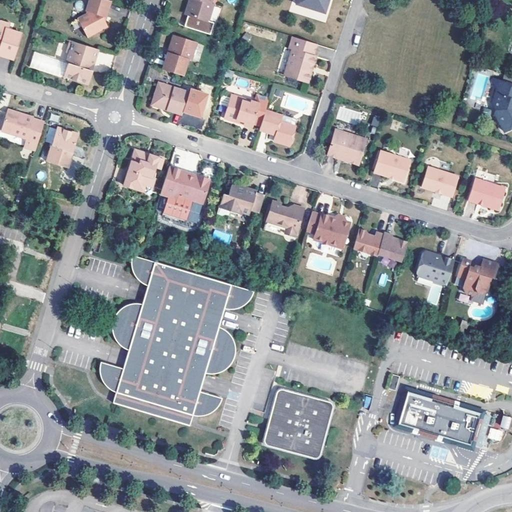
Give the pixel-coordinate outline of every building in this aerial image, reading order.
[(109,5),(95,0),(89,0),(84,16),(86,16),(85,19),(75,24),(84,41),(104,32),(100,26),(98,25),(100,20),(104,21),(109,5)] [(213,5),(215,0),(193,0),(197,1),(196,4),(191,6),(189,14),(192,19),(202,21),(212,24),(217,6),(213,5)] [(299,0),(298,6),(327,15),(331,0),(299,0)] [(212,24),(202,21),(201,27),(218,32),(225,9),(217,6),(212,24)] [(9,32),(11,27),(1,23),(0,23),(0,57),(14,62),(22,36),(9,32)] [(318,46),(293,38),(290,50),(293,50),(286,76),(308,82),(310,73),(313,74),(316,67),(313,66),(318,46)] [(166,72),(186,78),(190,64),(192,64),(197,48),(176,41),(173,52),(175,54),(173,58),(171,58),(166,72)] [(97,69),(101,55),(73,45),(69,57),(73,58),(71,64),(66,79),(91,87),(95,75),(94,74),(95,69),(97,69)] [(71,64),(33,53),(28,69),(66,81),(66,79),(71,64)] [(511,84),(504,82),(495,79),(499,88),(495,102),(499,110),(496,115),(500,116),(500,120),(502,124),(507,132),(511,129),(511,84)] [(270,93),(282,97),(285,89),(273,84),(270,93)] [(192,97),(161,88),(154,110),(184,119),(192,97)] [(231,105),(227,120),(237,123),(238,121),(246,124),(246,126),(254,128),(254,126),(258,114),(253,112),(231,105)] [(255,105),(253,112),(258,114),(254,126),(261,128),(267,109),(255,105)] [(38,149),(44,128),(33,124),(34,123),(8,115),(2,136),(26,144),(26,145),(38,149)] [(268,116),(261,134),(277,139),(276,144),(290,148),(296,131),(282,126),(283,121),(268,116)] [(76,149),(79,139),(56,132),(46,165),(69,172),(74,157),(71,156),(74,148),(76,149)] [(346,137),(336,134),(329,157),(340,160),(341,157),(346,159),(348,163),(359,166),(368,141),(347,134),(346,137)] [(411,162),(383,152),(377,174),(403,183),(411,162)] [(138,155),(129,185),(147,192),(146,196),(155,198),(159,183),(156,182),(158,173),(164,175),(167,163),(154,159),(153,161),(149,160),(150,158),(138,155)] [(173,170),(164,197),(170,199),(169,204),(202,214),(212,181),(199,177),(199,179),(186,176),(187,174),(173,170)] [(461,179),(431,170),(424,190),(455,199),(461,179)] [(509,190),(479,181),(472,202),(503,210),(509,190)] [(128,190),(146,196),(147,192),(129,185),(128,190)] [(253,213),(262,216),(268,197),(260,195),(260,193),(250,190),(248,193),(233,188),(230,196),(226,195),(221,211),(231,215),(232,211),(252,217),(253,213)] [(275,201),(270,223),(289,228),(288,233),(300,237),(303,227),(301,227),(306,208),(297,206),(296,209),(285,206),(286,204),(275,201)] [(68,210),(62,208),(59,217),(65,220),(68,210)] [(347,221),(336,218),(323,214),(323,216),(315,214),(308,238),(341,248),(344,236),(349,238),(353,223),(347,221)] [(364,228),(358,249),(381,256),(382,253),(406,261),(411,241),(404,238),(404,241),(394,238),(395,234),(387,232),(387,234),(380,232),(379,235),(370,232),(370,229),(364,228)] [(215,229),(212,238),(228,244),(231,235),(215,229)] [(344,236),(341,248),(346,250),(349,238),(344,236)] [(451,285),(458,260),(446,257),(445,260),(437,258),(435,255),(429,253),(426,256),(421,274),(423,278),(451,285)] [(138,274),(144,284),(152,286),(147,304),(132,306),(124,312),(118,322),(118,336),(120,341),(124,348),(132,350),(127,368),(105,362),(104,374),(108,384),(119,392),(116,404),(191,429),(195,418),(210,416),(215,413),(219,409),(224,402),(203,394),(207,377),(218,376),(227,373),(236,362),(236,349),(235,342),(231,335),(223,328),(228,312),(243,310),(248,308),(253,303),(257,296),(137,257),(138,274)] [(498,278),(503,265),(486,260),(484,266),(478,265),(477,267),(473,266),(474,261),(466,258),(460,276),(468,278),(465,287),(468,293),(473,294),(478,291),(482,293),(490,287),(494,277),(498,278)] [(468,278),(460,276),(457,284),(465,287),(468,278)] [(388,388),(395,390),(399,376),(392,374),(388,388)] [(284,392),(282,393),(269,444),(269,446),(271,448),(318,460),(321,460),(325,459),(338,408),(336,405),(333,403),(288,392),(284,392)] [(499,427),(508,429),(511,417),(503,415),(499,427)] [(490,427),(487,438),(500,441),(503,431),(490,427)]
